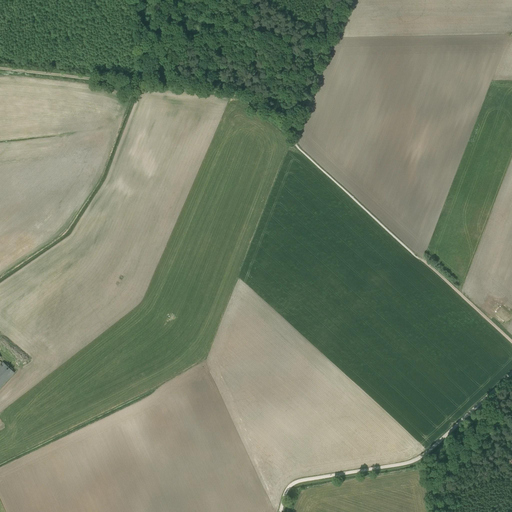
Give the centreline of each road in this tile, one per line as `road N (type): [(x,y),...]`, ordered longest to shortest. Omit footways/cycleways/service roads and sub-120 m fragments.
road 1 (track): [(280,511),(288,486),(299,480),(418,459),(511,374)]
road 2 (track): [(175,89),(0,69)]
road 3 (track): [(290,135),(240,96),(175,89)]
